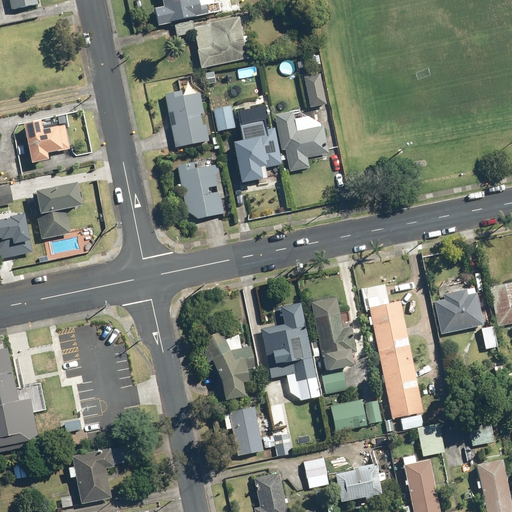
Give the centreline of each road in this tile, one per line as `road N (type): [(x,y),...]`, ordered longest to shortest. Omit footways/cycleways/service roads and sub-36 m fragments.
road 1 (residential): [(147,277),(511,201)]
road 2 (residential): [(89,0),(147,277)]
road 3 (residential): [(147,277),(198,511)]
road 4 (residential): [(0,308),(147,277)]
